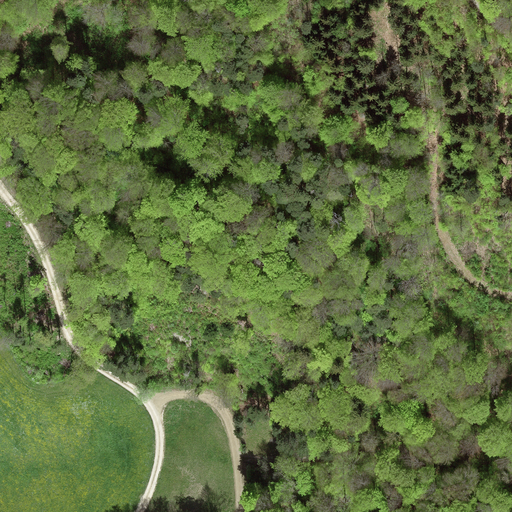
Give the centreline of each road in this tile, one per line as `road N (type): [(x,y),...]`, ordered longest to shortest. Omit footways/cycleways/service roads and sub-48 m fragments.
road 1 (track): [(0,184),(30,227),(76,347),(156,419),(155,472),(139,511)]
road 2 (track): [(236,458),(476,450),(511,430)]
road 3 (track): [(511,294),(492,290),(455,260),(435,180),(449,118),(471,106),(511,111)]
road 4 (track): [(148,406),(168,392),(191,391),(223,407),(238,511)]
